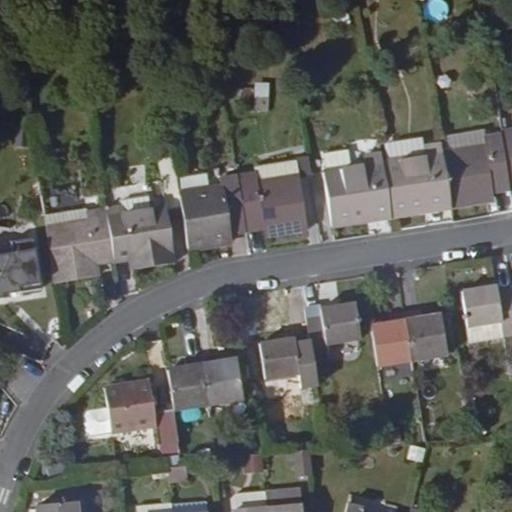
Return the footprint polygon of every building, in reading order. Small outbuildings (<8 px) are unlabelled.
[(454,180),(456,192),(493,186),(491,175),(511,171),(511,161),(505,120),(488,123),(490,134),(447,141),(454,180)] [(394,191),(396,202),(432,196),(431,184),(454,180),(447,141),(445,130),(431,132),(433,144),(388,151),(394,191)] [(337,212),(373,206),(371,195),(394,191),(388,151),(386,140),(369,143),(371,154),(331,161),(329,161),(337,212)] [(371,154),(369,143),(368,141),(329,147),(331,161),(371,154)] [(110,196),(119,249),(141,245),(143,256),(178,250),(168,187),(185,185),(179,147),(162,150),(166,169),(123,177),(126,193),(110,196)] [(260,156),(260,160),(262,172),(304,165),(302,149),(260,156)] [(262,172),(260,160),(243,163),(251,215),(274,211),(276,222),(312,216),(304,165),(262,172)] [(185,185),(193,236),(229,230),(227,219),(251,215),(243,163),(225,167),(227,178),(185,185)] [(454,180),(431,184),(432,196),(456,192),(454,180)] [(394,191),(371,195),(373,206),(396,202),(394,191)] [(95,208),(94,199),(94,195),(49,202),(51,214),(95,208)] [(110,196),(94,199),(95,208),(51,214),(60,271),(98,264),(96,252),(119,249),(110,196)] [(13,217),(0,215),(0,289),(8,288),(7,282),(23,279),(24,282),(46,278),(38,227),(16,231),(13,217)] [(511,282),(498,285),(498,280),(464,285),(468,315),(503,310),(505,323),(510,353),(511,352),(511,282)] [(311,328),(314,347),(329,345),(327,334),(361,328),(355,292),(321,298),(321,294),(306,297),(311,328)] [(406,303),(413,351),(446,345),(439,305),(422,308),(421,301),(406,303)] [(391,305),(392,311),(371,314),(378,356),(413,351),(406,303),(391,305)] [(503,310),(468,315),(470,328),(505,323),(503,310)] [(301,363),(303,374),(318,371),(314,347),(311,328),(295,331),(294,327),(261,332),(267,368),(301,363)] [(220,358),(218,349),(204,352),(211,399),(247,393),(241,354),(220,358)] [(176,396),(178,404),(211,399),(204,352),(190,354),(191,363),(172,366),(176,396)] [(108,377),(110,396),(114,421),(157,413),(161,432),(181,428),(178,404),(176,396),(156,400),(150,370),(108,377)] [(88,421),(95,425),(114,421),(110,396),(90,400),(86,406),(88,421)] [(298,438),(301,465),(316,463),(313,437),(298,438)] [(240,475),(262,474),(262,455),(240,456),(240,475)] [(273,496),(305,492),(303,476),(271,479),(273,496)] [(177,492),(178,506),(212,503),(211,488),(177,492)] [(361,494),(349,491),(343,511),(378,511),(358,506),(361,494)] [(42,511),(80,511),(79,492),(41,496),(41,499),(42,511)] [(143,495),(145,510),(178,506),(177,492),(143,495)] [(306,511),(305,492),(273,496),(274,511),(306,511)] [(414,493),(409,511),(423,511),(428,497),(414,493)] [(274,511),(273,496),(237,500),(238,511),(274,511)] [(32,500),(33,511),(42,511),(41,499),(32,500)] [(213,511),(212,503),(178,506),(179,511),(213,511)]
